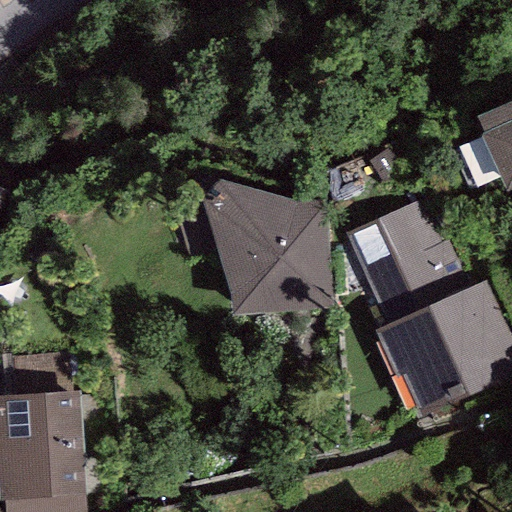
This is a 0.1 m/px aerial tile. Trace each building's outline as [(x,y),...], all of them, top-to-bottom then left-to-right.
[(511,100),(476,116),(509,194),(511,192),(511,100)] [(327,208),(220,181),(201,204),(234,316),(333,307),(327,208)] [(427,194),(345,232),(388,325),(470,287),(427,194)] [(511,335),(487,280),(470,287),(388,325),(379,329),(421,421),(511,379),(511,335)] [(85,511),(85,496),(80,392),(0,396),(0,499),(5,499),(4,511),(85,511)]
